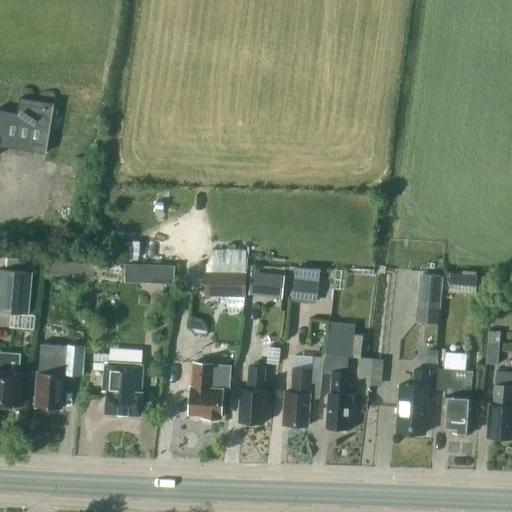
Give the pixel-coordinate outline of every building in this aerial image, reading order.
[(0,144),(0,147),(4,147),(49,153),(56,104),(21,99),(20,113),(0,110),(0,144)] [(127,260),(127,244),(112,244),(112,260),(127,260)] [(205,296),(246,297),(247,251),(214,251),(206,265),(205,296)] [(87,281),(89,263),(63,262),(62,280),(87,281)] [(125,283),(174,285),(175,267),(126,265),(125,283)] [(292,301),(317,304),(321,269),(296,267),(292,301)] [(0,311),(30,314),(33,273),(0,270),(0,311)] [(249,295),(283,299),(285,276),(251,272),(249,295)] [(449,294),(476,295),(477,274),(450,273),(449,294)] [(417,307),(441,309),(444,277),(420,274),(417,307)] [(327,353),(323,357),(322,374),(334,375),(334,370),(349,371),(350,357),(361,358),(363,335),(355,334),(356,324),(330,322),(327,353)] [(486,363),(498,364),(502,332),(489,330),(486,363)] [(65,344),(64,359),(42,357),(41,373),(39,373),(37,407),(63,409),(65,377),(83,379),(85,346),(65,344)] [(439,351),(428,350),(427,363),(438,364),(439,351)] [(0,405),(19,407),(22,373),(20,373),(22,354),(0,352),(0,405)] [(470,434),(473,391),(472,391),(473,370),(466,370),(467,353),(445,352),(444,368),(438,368),(437,388),(444,389),(441,432),(457,433),(457,434),(458,435),(459,435),(461,436),(462,436),(463,436),(464,436),(466,435),(467,433),(470,434)] [(142,392),(144,364),(110,362),(111,354),(95,353),(94,370),(105,371),(104,391),(108,391),(106,413),(142,415),(144,392),(142,392)] [(322,374),(323,357),(313,357),(312,370),(293,368),(292,392),(285,392),(283,425),(309,427),(311,399),(320,400),(321,380),(322,374)] [(371,376),(372,359),(361,359),(360,375),(371,376)] [(204,415),(204,417),(223,418),(225,389),(233,389),(235,366),(215,364),(195,362),(194,387),(192,387),(191,401),(190,414),(191,414),(204,415)] [(241,421),(266,423),(268,390),(265,390),(267,366),(252,365),(250,389),(243,389),(241,421)] [(350,410),(354,410),(355,394),(348,393),(349,371),(334,370),(334,375),(333,392),(330,392),(328,427),(349,428),(350,410)] [(401,382),(397,431),(426,434),(430,371),(415,370),(414,383),(401,382)] [(511,372),(496,372),(494,405),(489,405),(487,437),(511,438),(511,405),(511,406),(511,391),(511,390),(511,372)]
